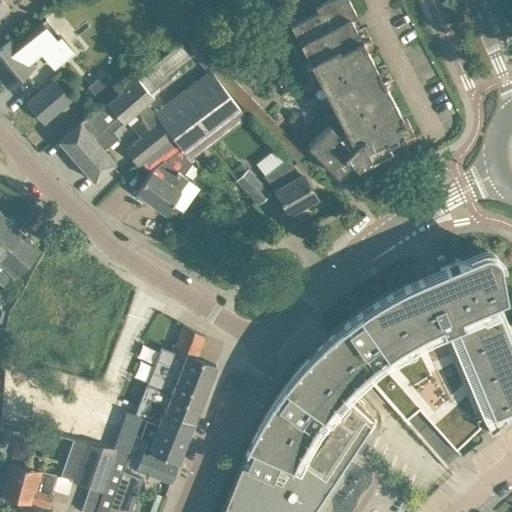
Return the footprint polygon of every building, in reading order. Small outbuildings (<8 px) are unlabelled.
[(0,0),(0,15),(10,7),(4,0),(0,0)] [(173,33),(180,42),(191,32),(187,27),(190,24),(180,12),(169,0),(155,0),(149,6),(173,33)] [(192,0),(191,2),(180,11),(224,58),(260,25),(245,8),(230,20),(221,11),(211,0),(192,0)] [(318,11),(291,25),(301,44),(305,52),(345,129),(339,134),(329,123),(308,144),(338,175),(359,154),(363,162),(369,158),(370,160),(391,149),(387,142),(400,136),(404,134),(398,123),(404,120),(351,18),(357,14),(349,0),(345,0),(342,2),(341,0),(326,0),(315,6),(318,11)] [(12,37),(0,46),(0,77),(8,87),(35,65),(31,61),(41,53),(54,68),(74,52),(56,30),(59,28),(46,12),(35,21),(37,23),(15,41),(12,37)] [(222,60),(211,70),(230,93),(237,101),(296,161),(306,153),(233,77),(232,69),(271,32),(264,22),(260,25),(224,58),(222,60)] [(80,120),(58,139),(93,180),(109,167),(115,161),(103,148),(107,145),(108,146),(119,137),(113,130),(138,109),(146,102),(154,96),(151,92),(161,83),(169,76),(168,75),(192,57),(180,42),(158,59),(137,76),(107,101),(86,116),(80,120)] [(249,71),(250,68),(243,68),(240,70),(240,76),(243,79),(250,79),(248,75),(248,72),(249,71)] [(128,146),(125,148),(126,149),(138,163),(139,163),(139,164),(179,130),(230,93),(211,70),(210,69),(209,69),(165,103),(163,105),(154,112),(146,102),(138,109),(151,126),(128,146)] [(43,122),(71,98),(54,78),(26,102),(43,122)] [(148,174),(136,190),(165,211),(177,195),(180,191),(188,179),(184,176),(182,175),(192,162),(189,158),(245,114),(237,101),(230,93),(179,130),(139,164),(150,171),(148,174)] [(275,147),(257,160),(266,171),(283,158),(275,147)] [(303,173),(289,161),(286,158),(264,175),(276,188),(279,195),(289,212),(316,197),(303,173)] [(270,193),(247,169),(240,162),(230,172),(259,203),(270,193)] [(0,254),(22,232),(7,217),(4,219),(5,220),(0,225),(0,254)] [(14,276),(25,265),(39,250),(31,243),(32,241),(22,232),(0,254),(0,282),(4,286),(14,276)] [(506,295),(500,264),(500,263),(500,261),(499,260),(499,258),(498,257),(497,256),(496,254),(495,253),(493,252),(492,251),(489,250),(487,250),(484,250),(483,250),(481,251),(440,268),(429,273),(421,276),(408,282),(393,289),(377,298),(363,306),(359,309),(350,315),(344,320),(339,325),(332,331),(326,336),(318,343),(311,351),(306,357),(300,363),(296,369),(288,378),(281,388),(274,397),(268,408),(263,416),(260,421),(256,428),(251,439),(247,447),(245,451),(220,511),(318,511),(314,509),(374,418),(348,395),(367,377),(446,467),(448,465),(407,419),(419,408),(460,455),(461,454),(457,449),(480,427),(478,421),(484,418),(490,431),(507,418),(502,411),(511,406),(511,332),(501,307),(497,309),(493,300),(506,295)] [(206,336),(189,327),(183,324),(173,350),(160,345),(146,382),(128,375),(116,407),(141,416),(142,411),(143,412),(148,397),(165,405),(164,409),(194,420),(216,365),(196,357),(206,336)] [(189,433),(194,420),(164,409),(165,405),(148,397),(143,412),(151,415),(153,410),(162,414),(158,424),(172,430),(173,427),(189,433)] [(172,430),(158,424),(146,420),(140,436),(148,439),(136,469),(170,482),(189,433),(173,427),(172,430)] [(86,442),(73,437),(60,474),(103,490),(118,449),(86,442)] [(107,511),(109,507),(122,470),(128,453),(118,449),(103,490),(95,511),(107,511)] [(56,473),(30,467),(11,462),(2,495),(30,502),(30,501),(49,506),(52,492),(51,492),(56,473)] [(122,470),(109,507),(122,511),(130,511),(143,477),(122,470)]
